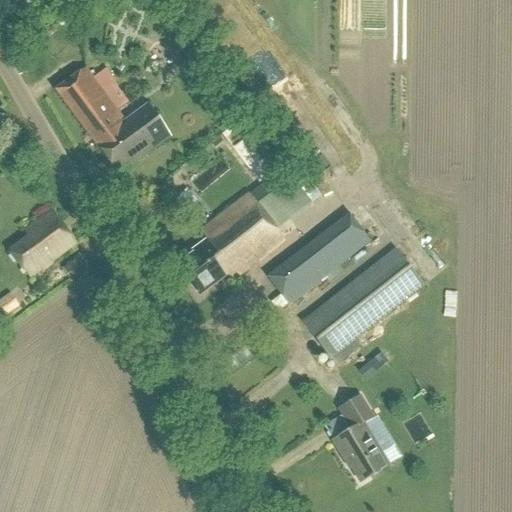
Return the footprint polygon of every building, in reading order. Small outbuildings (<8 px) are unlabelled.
[(106,71),(93,80),(102,92),(115,83),(106,71)] [(133,169),(172,139),(149,108),(127,125),(102,92),(93,80),(88,73),(57,96),(117,173),(129,164),(133,169)] [(279,169),(242,120),(221,136),(257,185),(279,169)] [(199,299),(226,279),(230,285),(248,271),(243,265),(254,257),(258,263),(285,243),(251,198),(202,234),(209,243),(176,267),(199,299)] [(33,280),(79,245),(54,212),(28,232),(32,237),(12,252),(33,280)] [(267,279),(288,308),(324,281),(323,280),(370,244),(369,243),(377,237),(371,229),(363,234),(349,217),(267,279)] [(303,325),(332,363),(424,291),(396,254),(303,325)] [(0,302),(0,318),(18,307),(10,296),(0,302)] [(401,461),(393,446),(379,455),(363,428),(372,423),(358,400),(338,413),(351,434),(331,446),(343,464),(346,462),(361,487),(388,470),(388,469),(401,461)]
